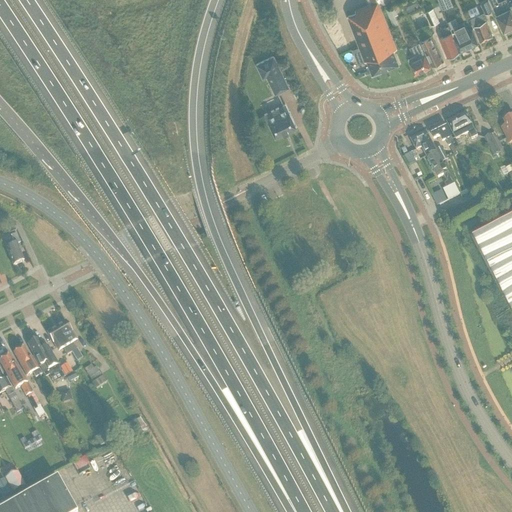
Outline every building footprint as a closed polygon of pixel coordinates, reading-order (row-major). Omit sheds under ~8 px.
[(356,13),(347,16),(365,62),(367,61),(372,75),(399,64),(393,51),(396,49),(378,2),(377,2),(376,0),(368,0),(370,5),(355,10),(356,13)] [(438,0),(442,8),(451,5),(449,0),(438,0)] [(489,0),(504,30),(511,26),(511,12),(506,0),(504,0),(499,2),(498,0),(489,0)] [(485,14),(492,11),(487,1),(481,4),(485,14)] [(440,22),(434,8),(425,12),(431,26),(440,22)] [(480,42),(493,36),(486,20),(483,22),(481,16),(472,20),(480,42)] [(455,19),(448,22),(460,52),(478,43),(472,29),(471,30),(470,29),(468,30),(465,23),(458,26),(455,19)] [(447,58),(459,52),(451,33),(449,34),(446,27),(440,29),(443,37),(439,39),(447,58)] [(432,66),(443,60),(435,43),(432,35),(420,41),(423,48),(432,66)] [(416,55),(408,58),(415,74),(430,67),(419,43),(412,46),(416,55)] [(289,88),(273,56),(255,65),(262,79),(266,77),(275,95),(289,88)] [(286,105),(264,116),(275,138),(297,127),(286,105)] [(478,136),(472,124),(466,113),(454,119),(462,134),(463,136),(469,133),(472,140),(478,136)] [(506,125),(501,128),(509,144),(511,142),(511,117),(504,121),(506,125)] [(456,140),(463,136),(462,134),(454,119),(447,123),(456,140)] [(449,146),(455,143),(445,124),(430,131),(434,138),(440,135),(443,141),(446,139),(448,143),(447,144),(449,146)] [(431,142),(426,132),(411,140),(416,150),(422,147),(431,142)] [(494,157),(501,153),(492,135),(484,139),(494,157)] [(431,142),(422,147),(427,157),(436,152),(431,142)] [(456,145),(450,148),(455,157),(461,154),(456,145)] [(442,147),(437,150),(444,163),(449,160),(442,147)] [(455,185),(445,165),(444,166),(438,154),(428,159),(434,171),(438,178),(444,175),(447,182),(445,183),(448,189),(455,185)] [(448,189),(444,191),(449,201),(460,196),(460,194),(455,185),(448,189)] [(463,201),(472,196),(469,190),(460,194),(460,196),(463,201)] [(291,203),(269,213),(279,232),(294,225),(319,275),(340,265),(314,215),(316,214),(313,208),(312,209),(304,194),(290,201),(291,203)] [(511,216),(471,238),(511,314),(511,216)] [(17,234),(11,236),(15,245),(17,244),(21,242),(17,234)] [(13,266),(24,261),(17,244),(15,245),(7,248),(13,266)] [(65,322),(56,327),(72,353),(77,362),(83,359),(77,350),(76,350),(70,340),(75,337),(65,322)] [(56,327),(47,333),(56,348),(61,345),(67,356),(72,353),(56,327)] [(65,377),(65,378),(51,352),(47,354),(44,349),(38,339),(28,345),(46,378),(49,376),(51,379),(51,380),(53,380),(54,381),(55,381),(56,381),(58,381),(59,381),(60,380),(65,377)] [(36,378),(42,375),(39,368),(35,361),(33,362),(24,347),(14,353),(27,376),(33,373),(36,378)] [(15,390),(20,387),(21,386),(27,396),(32,393),(23,377),(24,376),(20,369),(18,370),(10,355),(0,360),(0,362),(8,378),(9,378),(15,390)] [(69,366),(61,370),(65,377),(73,373),(69,366)] [(95,368),(87,374),(93,384),(103,378),(95,368)] [(0,394),(5,392),(8,397),(14,393),(7,379),(4,380),(0,371),(0,394)] [(74,373),(68,377),(70,382),(77,379),(74,373)] [(43,379),(36,382),(39,388),(46,384),(43,379)] [(14,393),(8,397),(17,413),(23,409),(14,393)] [(140,418),(120,431),(128,443),(148,430),(140,418)] [(96,438),(101,446),(114,438),(108,430),(96,438)] [(25,439),(21,441),(25,450),(41,441),(36,432),(31,435),(33,439),(27,442),(25,439)] [(84,458),(73,464),(78,474),(89,467),(84,458)] [(31,471),(25,475),(28,481),(35,478),(31,471)] [(26,487),(18,472),(5,479),(13,493),(26,487)] [(25,511),(76,511),(57,478),(19,499),(25,511)] [(5,479),(0,481),(0,489),(4,498),(13,493),(5,479)] [(0,511),(25,511),(19,499),(0,509),(0,511)]
